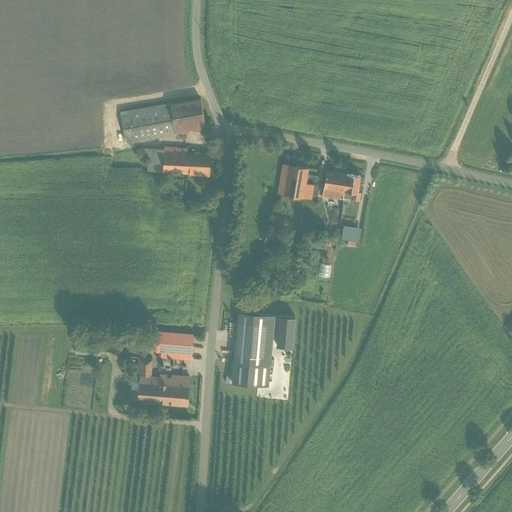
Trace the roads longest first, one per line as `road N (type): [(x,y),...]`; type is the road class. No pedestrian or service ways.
road 1 (unclassified): [(201,511),(228,186),(222,129)]
road 2 (unclassified): [(444,166),(222,129)]
road 3 (unclassified): [(511,11),(444,166)]
road 4 (unclassified): [(222,129),(198,63),(196,0)]
road 5 (unknown): [(222,129),(102,142)]
